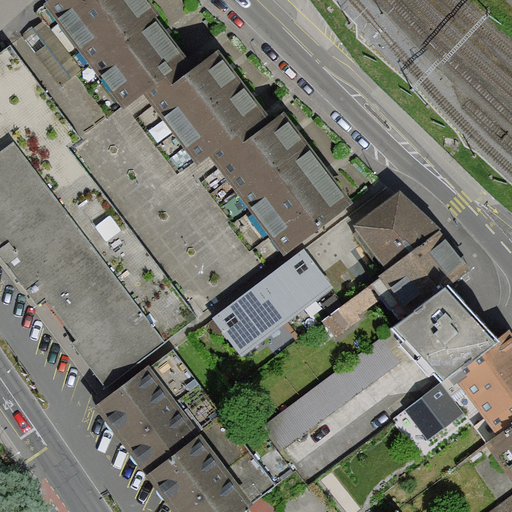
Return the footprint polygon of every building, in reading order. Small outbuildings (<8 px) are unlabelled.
[(351,202),(328,173),(294,129),(283,114),(272,122),(266,115),(250,94),(228,66),(217,52),(194,69),(185,58),(166,33),(154,18),(158,15),(146,0),(50,0),(45,5),(125,108),(144,94),(198,164),(208,156),(284,254),(351,202)] [(7,48),(0,53),(0,255),(37,304),(45,298),(77,340),(72,344),(106,388),(198,319),(66,147),(76,139),(7,48)] [(399,190),(354,226),(388,269),(437,229),(399,190)] [(388,269),(323,322),(336,338),(359,319),(355,316),(381,295),(391,307),(398,300),(408,313),(457,273),(466,266),(437,229),(388,269)] [(331,289),(303,250),(257,284),(285,323),(331,289)] [(441,382),(502,333),(457,273),(408,313),(391,328),(403,339),(398,345),(428,376),(432,372),(441,382)] [(285,323),(257,284),(213,317),(241,355),(285,323)] [(511,345),(502,333),(441,382),(411,407),(422,421),(463,388),(476,405),(511,379),(511,345)] [(381,338),(264,424),(282,448),(399,361),(381,338)] [(101,399),(94,404),(147,475),(222,418),(172,352),(149,369),(147,365),(101,399)] [(484,417),(511,398),(511,379),(476,405),(484,417)] [(511,511),(511,398),(484,417),(497,435),(485,442),(511,480),(511,494),(488,511),(511,511)] [(222,418),(147,475),(175,511),(240,511),(274,487),(222,418)]
